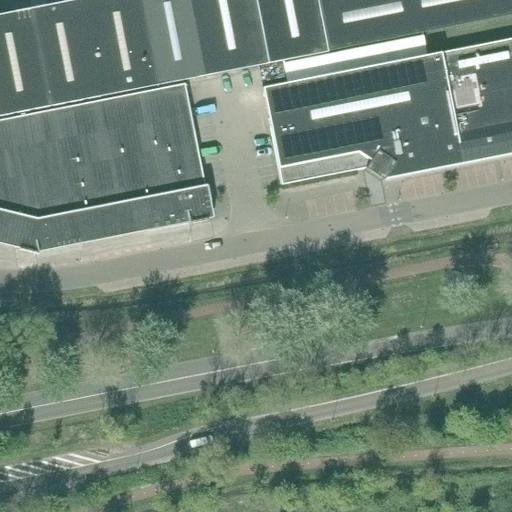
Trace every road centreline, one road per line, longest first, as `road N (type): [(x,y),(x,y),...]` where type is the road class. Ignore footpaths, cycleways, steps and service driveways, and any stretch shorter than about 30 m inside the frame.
road 1 (secondary): [(0,492),(511,367)]
road 2 (secondary): [(511,329),(0,425)]
road 3 (unclassified): [(0,281),(34,282),(257,241)]
road 4 (unclassified): [(257,241),(511,193)]
road 5 (unclassified): [(257,241),(234,102)]
